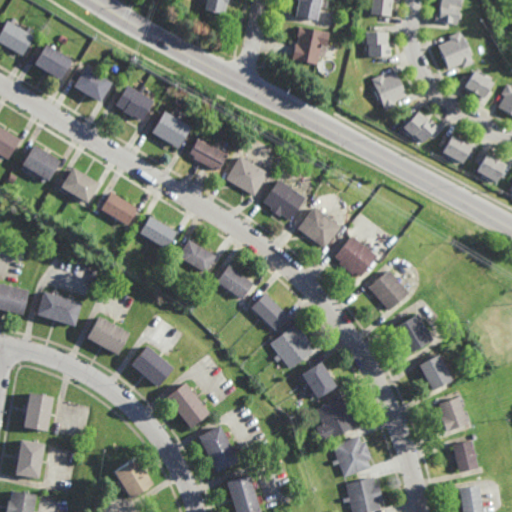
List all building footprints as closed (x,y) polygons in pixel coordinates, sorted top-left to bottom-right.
[(226,0),(224,13),(204,9),(205,0),(226,0)] [(319,0),(314,20),(294,15),(297,0),(319,0)] [(390,0),(389,15),(369,13),(370,0),(390,0)] [(459,0),(459,2),(456,2),(456,12),(458,12),(458,21),(454,20),(454,24),(431,22),(432,13),(434,13),(434,0),(459,0)] [(45,25),(40,22),(44,16),(49,20),(45,25)] [(22,55),(0,42),(0,30),(6,20),(33,35),(22,55)] [(324,46),(319,44),(315,63),(291,58),(294,43),(296,43),(297,36),(295,35),(297,25),(327,32),(324,46)] [(461,41),(464,40),(468,50),(466,51),(470,63),(459,68),(457,63),(445,68),(443,62),(441,63),(436,50),(437,50),(434,44),(447,39),(445,35),(456,30),(461,41)] [(386,42),(385,42),(385,46),(389,46),(389,55),(366,55),(366,50),(363,50),(363,45),(364,45),(364,42),(361,42),(361,37),(364,37),(364,31),(386,31),(386,42)] [(333,51),(325,49),(326,42),(335,44),(333,51)] [(60,79),(34,63),(46,44),(72,60),(60,79)] [(98,73),(102,67),(107,69),(102,77),(111,82),(99,102),(73,86),(85,66),(98,73)] [(482,98),(480,97),(479,100),(458,87),(469,68),(491,82),(482,98)] [(404,95),(393,100),(395,104),(385,109),(380,98),(377,99),(373,89),(375,88),(370,77),(381,73),(383,76),(394,71),(404,95)] [(511,86),(511,116),(495,106),(502,95),(498,92),(504,82),(511,86)] [(142,93),(153,100),(141,120),(133,115),(132,117),(123,111),(124,109),(115,104),(127,84),(138,91),(142,84),(146,86),(142,93)] [(428,120),(429,118),(436,125),(420,141),(417,138),(413,134),(411,135),(401,125),(416,109),(428,120)] [(174,117),(176,112),(180,115),(178,119),(190,127),(177,147),(150,131),(163,110),(174,117)] [(7,159),(0,154),(0,127),(19,139),(7,159)] [(460,162),(456,160),(455,163),(449,160),(451,157),(440,151),(450,133),(470,144),(469,146),(470,146),(460,162)] [(217,169),(213,167),(212,169),(192,158),(193,156),(188,153),(196,137),(226,153),(217,169)] [(48,181),(45,180),(42,184),(39,182),(42,177),(26,168),(23,173),(20,170),(23,165),(21,165),(34,145),(60,161),(48,181)] [(494,181),(474,169),(484,151),(504,163),(503,165),(494,181)] [(253,196),(224,178),(238,155),(267,172),(253,196)] [(87,204),(60,187),(72,167),(99,184),(87,204)] [(288,220),(280,214),(279,216),(269,210),(271,207),(262,201),(278,179),(304,197),(288,220)] [(126,226),(100,210),(111,193),(137,209),(126,226)] [(323,249),(297,228),(313,206),(340,227),(323,249)] [(166,250),(139,234),(150,216),(176,232),(166,250)] [(359,277),(354,273),(352,275),(338,264),(340,262),(334,257),(350,235),(376,256),(359,277)] [(204,273),(179,256),(189,240),(214,257),(204,273)] [(241,299),(217,281),(229,266),(252,284),(241,299)] [(387,310),(367,286),(388,269),(408,293),(387,310)] [(95,282),(88,280),(92,270),(98,272),(95,282)] [(205,288),(200,285),(204,279),(208,282),(205,288)] [(22,311),(0,305),(0,284),(27,291),(22,311)] [(81,305),(76,323),(36,310),(42,293),(81,305)] [(273,303),(275,301),(286,312),(272,326),(252,306),(264,294),(273,303)] [(117,352),(86,335),(99,312),(129,329),(117,352)] [(206,321),(202,318),(207,313),(211,316),(206,321)] [(392,330),(419,314),(434,340),(407,356),(392,330)] [(297,331),(300,328),(311,342),(308,345),(312,350),(290,367),(282,357),(276,361),(273,357),(278,353),(270,341),(292,324),(297,331)] [(158,385),(130,362),(147,342),(175,364),(158,385)] [(440,353),(438,348),(444,345),(446,350),(440,353)] [(452,378),(432,390),(417,364),(437,353),(452,378)] [(318,397),(310,386),(306,390),(303,387),(308,383),(301,373),(320,360),(336,385),(318,397)] [(190,425),(166,395),(185,380),(209,410),(190,425)] [(47,429),(24,425),(30,390),(53,394),(47,429)] [(466,424),(444,431),(439,416),(441,416),(437,403),(457,396),(466,424)] [(343,401),(347,400),(356,420),(353,422),(355,426),(322,441),(315,427),(322,423),(316,409),(341,397),(343,401)] [(216,470),(198,435),(219,424),(237,459),(216,470)] [(361,443),(365,442),(371,458),(367,459),(370,467),(343,477),(338,463),(332,465),(331,461),(337,459),(332,445),(358,435),(361,443)] [(39,477),(15,473),(21,438),(45,442),(39,477)] [(457,472),(450,445),(470,440),(476,468),(457,472)] [(144,490),(143,489),(131,497),(115,470),(137,456),(154,483),(148,486),(148,487),(144,490)] [(257,511),(235,511),(226,480),(249,473),(261,511),(257,511)] [(374,484),(378,483),(382,501),(379,501),(380,509),(366,511),(352,511),(349,501),(343,503),(342,498),(348,497),(345,483),(373,477),(374,484)] [(459,511),(456,488),(476,485),(479,511),(459,511)] [(33,511),(6,511),(8,499),(11,499),(12,489),(36,493),(33,511)]
